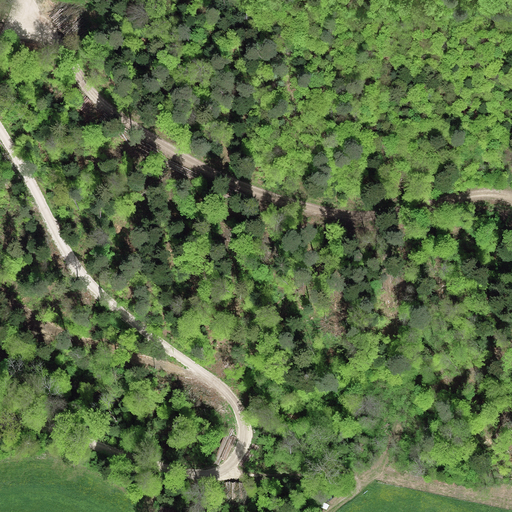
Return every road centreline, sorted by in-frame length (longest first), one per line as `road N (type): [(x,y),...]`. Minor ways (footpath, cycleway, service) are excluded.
road 1 (track): [(0,133),(97,296),(215,384),(233,409),(243,451),(232,466),(182,474),(74,434),(16,422),(0,427)]
road 2 (track): [(511,195),(484,193),(382,214),(297,208),(187,161),(121,119),(60,48),(23,22)]
road 3 (track): [(0,295),(72,336),(215,384)]
road 4 (track): [(223,469),(357,480)]
